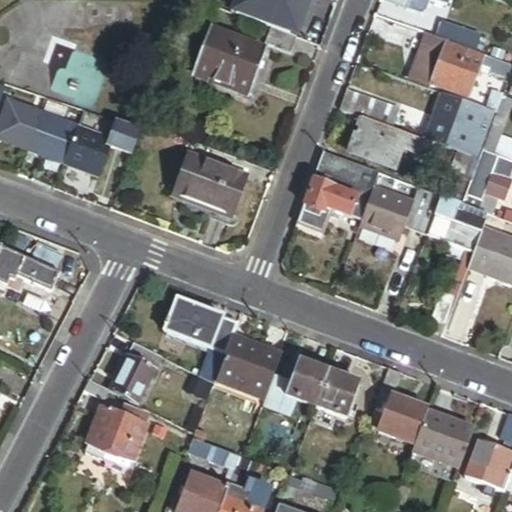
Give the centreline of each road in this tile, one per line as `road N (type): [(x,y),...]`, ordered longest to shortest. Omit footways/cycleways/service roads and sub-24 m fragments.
road 1 (residential): [(247,292),(357,0)]
road 2 (residential): [(131,252),(0,501)]
road 3 (residential): [(511,388),(247,292)]
road 4 (residential): [(131,252),(0,199)]
road 5 (residential): [(247,292),(131,252)]
